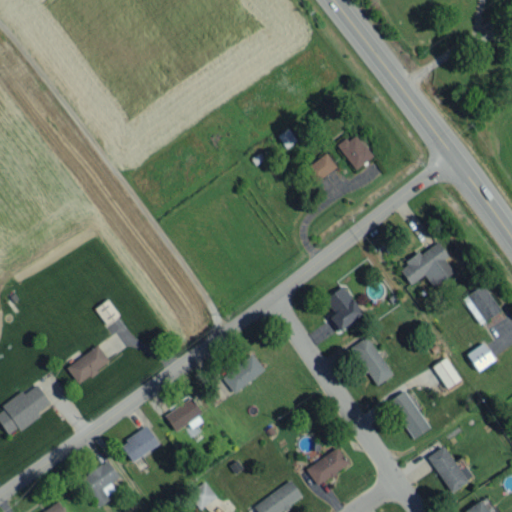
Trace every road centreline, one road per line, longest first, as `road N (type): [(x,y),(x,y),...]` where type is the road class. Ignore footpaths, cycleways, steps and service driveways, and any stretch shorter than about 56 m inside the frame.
road 1 (residential): [(0,498),(456,159)]
road 2 (secondary): [(511,236),(334,0)]
road 3 (residential): [(271,298),(416,511)]
